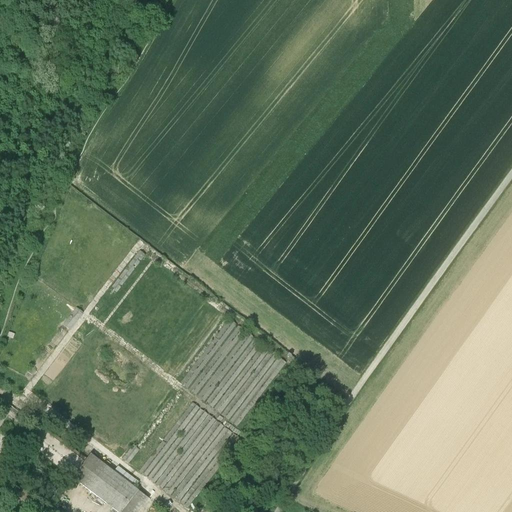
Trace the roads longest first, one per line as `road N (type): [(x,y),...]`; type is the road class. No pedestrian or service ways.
road 1 (unclassified): [(511,181),(347,401),(277,511)]
road 2 (track): [(172,0),(64,182),(0,330)]
